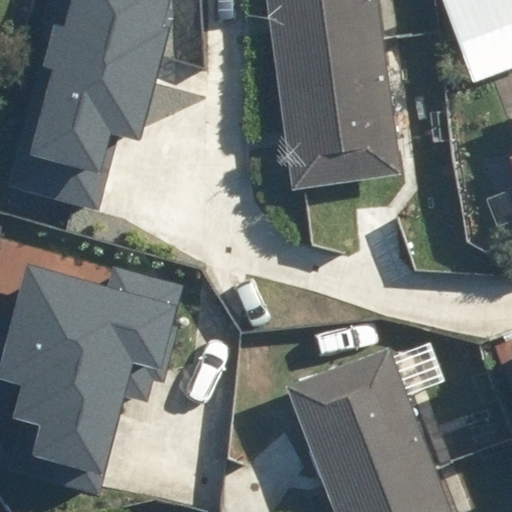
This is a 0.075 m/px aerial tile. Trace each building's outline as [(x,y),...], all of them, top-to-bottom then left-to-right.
[(152,129),(179,0),(60,0),(23,175),(104,192),(119,121),(152,129)] [(268,0),(287,178),(410,165),(392,0),(268,0)] [(511,60),(511,0),(441,0),(425,6),(454,82),(511,60)] [(511,99),(499,104),(511,139),(511,157),(484,167),(511,244),(511,99)] [(165,365),(189,273),(112,253),(108,268),(29,247),(12,311),(0,308),(0,397),(24,404),(10,460),(100,483),(133,356),(165,365)] [(341,511),(471,511),(403,337),(290,381),(341,511)]
